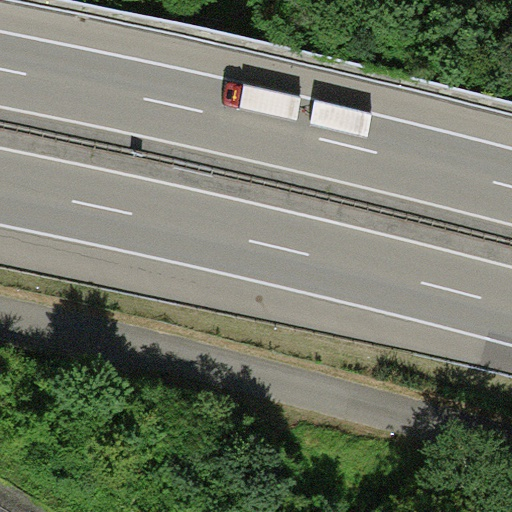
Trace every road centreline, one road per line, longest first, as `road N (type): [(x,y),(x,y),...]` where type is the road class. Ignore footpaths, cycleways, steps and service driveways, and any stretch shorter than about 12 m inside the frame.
road 1 (unclassified): [(511,447),(0,306)]
road 2 (motorway): [(0,186),(511,306)]
road 3 (motorway): [(511,185),(0,66)]
